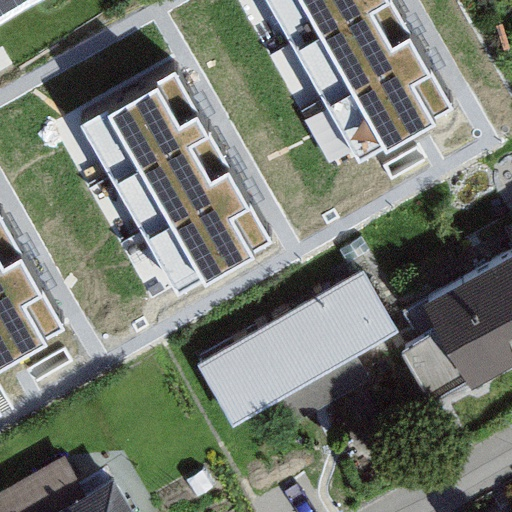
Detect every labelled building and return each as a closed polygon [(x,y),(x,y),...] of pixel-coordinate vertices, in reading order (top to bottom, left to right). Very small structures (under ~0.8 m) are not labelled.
[(349,0),(256,0),(193,36),(198,45),(245,127),(262,157),(292,140),(310,146),(329,135),(335,117),(396,82),(349,0)] [(134,82),(194,187),(241,160),(227,137),(245,127),(198,45),(134,82)] [(134,82),(116,50),(0,116),(0,339),(212,219),(194,187),(134,82)] [(511,234),(424,283),(443,318),(402,340),(434,397),(511,353),(511,234)] [(364,261),(199,353),(235,417),(400,325),(364,261)] [(146,511),(117,460),(89,476),(72,446),(0,485),(0,511),(146,511)]
